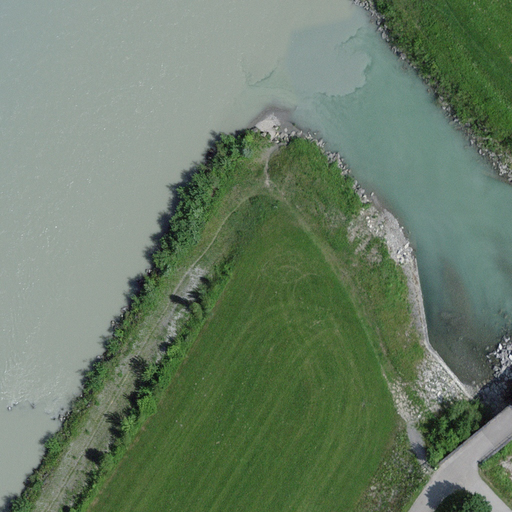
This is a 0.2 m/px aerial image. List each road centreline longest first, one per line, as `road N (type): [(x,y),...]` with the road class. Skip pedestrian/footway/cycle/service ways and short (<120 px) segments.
road 1 (track): [(50,511),(203,259)]
road 2 (track): [(424,511),(462,465),(511,423)]
